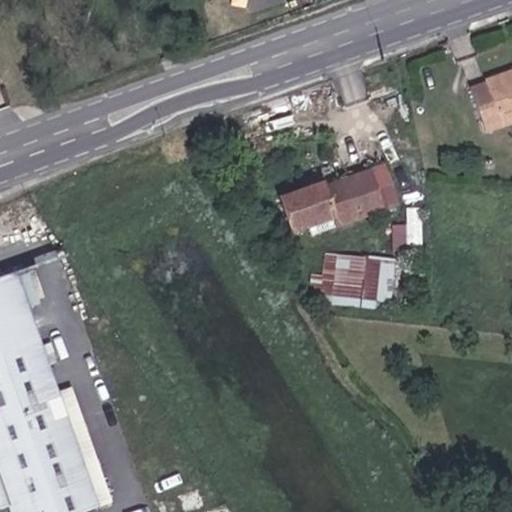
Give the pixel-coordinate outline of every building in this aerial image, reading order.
[(484,141),(511,132),(511,78),(485,87),(487,93),(470,99),(484,141)] [(350,228),(398,209),(388,182),(384,173),(367,179),(337,190),(350,228)] [(313,242),(350,228),(337,190),(325,194),(323,191),(282,206),(294,241),(311,235),(313,242)] [(370,307),(370,305),(383,267),(330,262),(327,286),(331,302),(370,307)] [(370,305),(391,306),(395,269),(383,267),(370,305)] [(92,511),(12,291),(0,294),(0,511),(92,511)]
